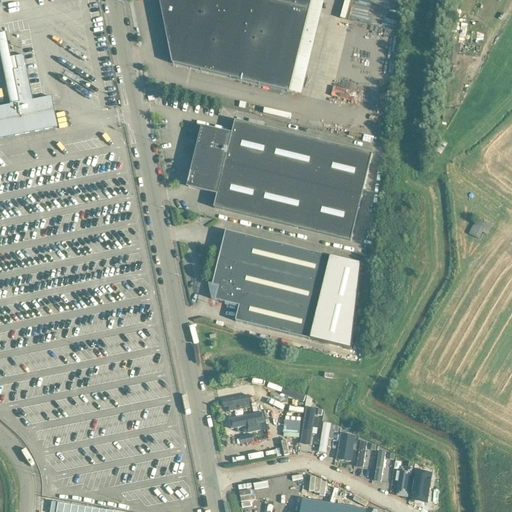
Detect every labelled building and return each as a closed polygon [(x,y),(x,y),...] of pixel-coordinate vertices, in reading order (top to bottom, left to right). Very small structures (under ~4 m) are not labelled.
[(290,93),(311,0),(161,0),(186,6),(178,40),(168,43),(172,64),(290,93)] [(23,56),(15,57),(14,57),(14,58),(11,58),(8,47),(8,46),(7,46),(0,47),(0,56),(10,105),(0,107),(0,139),(57,128),(51,98),(32,101),(23,56)] [(329,83),(325,95),(353,103),(356,92),(329,83)] [(215,208),(351,242),(372,154),(236,121),(232,135),(203,128),(188,187),(218,194),(215,208)] [(478,220),(469,236),(479,241),(488,225),(478,220)] [(226,232),(219,260),(213,287),(218,289),(215,301),(221,302),(240,307),(236,322),(310,340),(352,350),(359,294),(363,265),(331,257),(226,232)] [(263,398),(277,401),(278,393),(264,390),(263,398)] [(253,407),(250,394),(223,400),(225,412),(253,407)] [(286,398),(281,410),(295,415),(299,403),(286,398)] [(310,444),(317,407),(307,405),(299,442),(310,444)] [(264,422),(263,415),(230,421),(231,429),(247,426),(248,433),(260,431),(258,423),(264,422)] [(301,422),(285,420),(284,433),(300,434),(301,422)] [(344,464),(350,433),(344,432),(343,439),(340,438),(337,459),(339,459),(338,463),(344,464)] [(252,434),(239,437),(241,445),(254,442),(252,434)] [(362,466),(367,439),(362,438),(356,465),(362,466)] [(332,460),(335,443),(330,442),(326,459),(332,460)] [(380,480),(385,449),(379,448),(374,479),(380,480)] [(397,489),(402,459),(397,458),(392,488),(397,489)] [(416,472),(411,501),(420,502),(426,503),(427,504),(427,503),(427,501),(432,474),(416,472)] [(298,492),(314,493),(315,476),(298,476),(298,492)] [(247,507),(246,484),(234,484),(235,507),(247,507)] [(302,500),(300,511),(365,511),(366,510),(302,500)] [(51,502),(49,511),(55,511),(57,503),(51,502)] [(55,511),(62,511),(64,504),(57,503),(55,511)]
